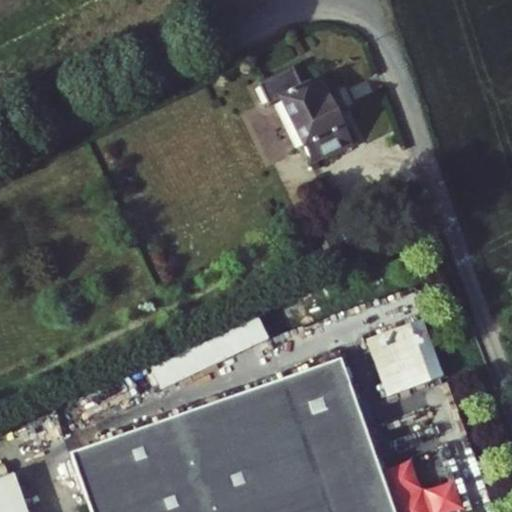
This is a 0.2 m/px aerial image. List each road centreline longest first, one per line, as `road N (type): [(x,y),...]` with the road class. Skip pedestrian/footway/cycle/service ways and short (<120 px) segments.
road 1 (residential): [(374,0),(511,388)]
road 2 (residential): [(0,158),(306,0)]
